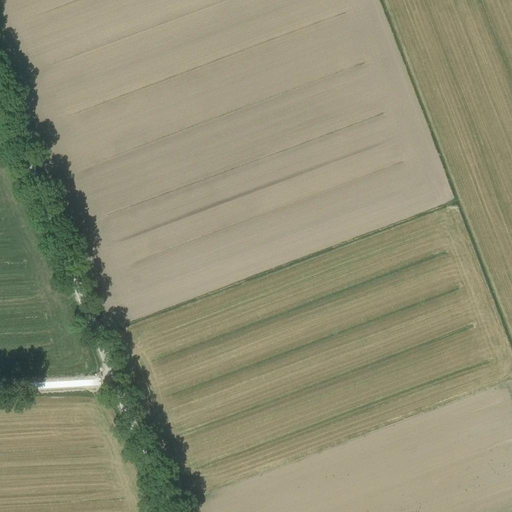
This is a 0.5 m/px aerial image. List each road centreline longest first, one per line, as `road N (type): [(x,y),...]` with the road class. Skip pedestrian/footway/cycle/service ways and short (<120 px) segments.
road 1 (unclassified): [(113,378),(0,95)]
road 2 (unclassified): [(167,511),(113,378)]
